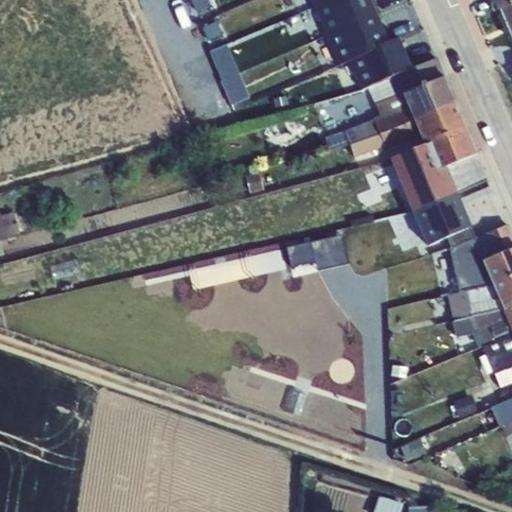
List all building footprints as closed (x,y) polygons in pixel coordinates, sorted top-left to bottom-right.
[(319,0),(350,89),(412,68),(400,33),(385,38),(371,0),(298,0),(301,6),(319,0)] [(511,0),(490,0),(494,10),(500,8),(511,1),(511,0)] [(511,1),(500,8),(511,35),(511,1)] [(230,45),(213,52),(224,77),(241,70),(230,45)] [(403,93),(446,76),(438,58),(390,77),(397,95),(376,103),(381,116),(408,105),(403,93)] [(446,76),(403,93),(408,105),(414,118),(456,101),(446,76)] [(466,126),(456,101),(414,118),(421,135),(425,144),(466,126)] [(408,105),(381,116),(345,130),(350,144),(355,157),(386,146),(387,149),(421,135),(414,118),(408,105)] [(477,153),(466,126),(425,144),(436,170),(468,157),(477,153)] [(436,170),(425,144),(391,158),(397,174),(418,166),(421,175),(401,184),(407,200),(474,173),(468,157),(436,170)] [(488,199),(501,227),(508,224),(487,178),(476,183),(484,201),(488,199)] [(15,212),(0,215),(0,238),(20,234),(15,212)] [(511,262),(511,233),(508,224),(501,227),(485,233),(495,255),(483,261),(488,273),(511,262)] [(376,228),(348,235),(355,262),(383,254),(376,228)] [(495,255),(485,233),(449,248),(453,265),(389,283),(395,300),(463,279),(488,273),(483,261),(495,255)] [(511,306),(511,262),(488,273),(499,298),(504,310),(511,306)] [(488,273),(463,279),(463,287),(446,291),(447,294),(451,294),(454,308),(468,305),(499,298),(488,273)] [(369,280),(355,284),(358,294),(372,290),(369,280)] [(352,286),(338,291),(344,309),(359,306),(352,286)] [(499,298),(468,305),(471,316),(454,320),(457,334),(475,329),(509,322),(504,310),(499,298)] [(511,327),(509,322),(475,329),(483,345),(511,333),(511,327)] [(511,333),(483,345),(495,373),(511,367),(511,333)] [(511,367),(495,373),(500,387),(511,384),(511,367)] [(487,432),(511,421),(511,397),(479,412),(487,432)] [(431,435),(403,446),(409,460),(437,448),(431,435)] [(400,511),(403,503),(379,496),(373,511),(400,511)] [(324,511),(325,502),(315,501),(313,511),(324,511)]
